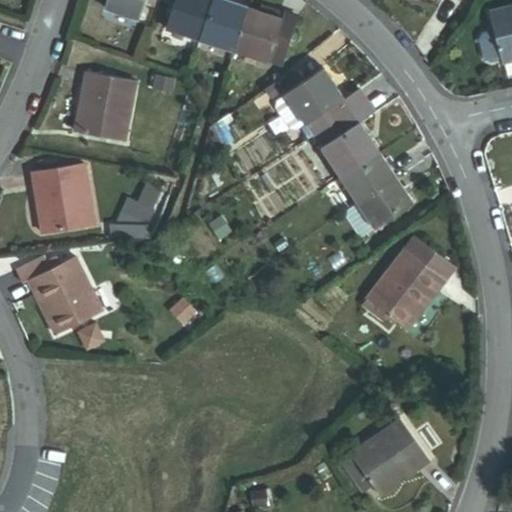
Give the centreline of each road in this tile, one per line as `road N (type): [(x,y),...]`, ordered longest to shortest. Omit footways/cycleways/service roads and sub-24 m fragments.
road 1 (residential): [(446,124),(489,254),(498,356),(466,511)]
road 2 (residential): [(0,318),(26,414),(20,462),(0,511)]
road 3 (residential): [(340,0),(446,124)]
road 4 (residential): [(0,132),(56,0)]
